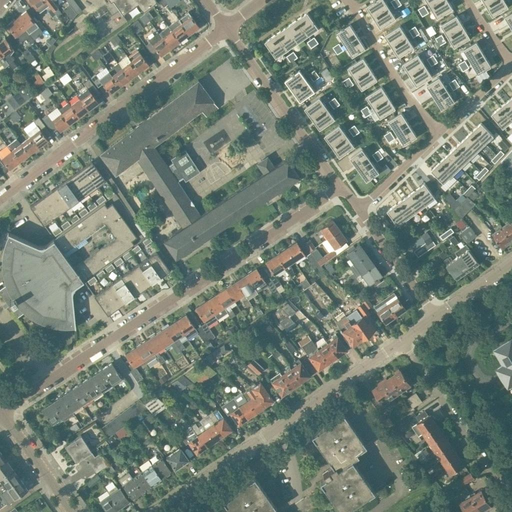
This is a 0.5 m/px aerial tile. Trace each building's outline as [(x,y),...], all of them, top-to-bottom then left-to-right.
[(49,5),(46,1),(45,0),(29,0),(39,13),(49,5)] [(45,0),(46,1),(49,5),(52,8),(54,11),(58,8),(59,8),(52,0),(45,0)] [(73,0),(66,0),(69,4),(76,14),(81,10),(73,0)] [(108,0),(111,2),(113,1),(123,15),(139,4),(144,12),(156,3),(154,0),(108,0)] [(170,8),(180,1),(179,0),(163,0),(167,5),(170,8)] [(375,1),(367,6),(374,17),(389,7),(384,0),(375,0),(375,1)] [(448,0),(441,0),(431,6),(438,17),(453,8),(448,0)] [(504,0),(493,0),(487,4),(493,15),(509,6),(504,0)] [(72,20),(76,14),(69,4),(63,9),(72,20)] [(389,7),(374,17),(381,27),(396,18),(389,7)] [(54,11),(52,8),(48,11),(56,22),(59,19),(54,11)] [(29,34),(39,26),(26,10),(16,17),(29,34)] [(149,21),(153,18),(149,11),(144,15),(149,21)] [(308,12),(298,19),(308,35),(319,28),(315,22),(314,20),(314,21),(308,12)] [(200,26),(190,13),(180,20),(182,23),(190,33),(200,26)] [(144,24),(149,21),(144,15),(140,18),(144,24)] [(457,15),(442,24),(448,35),(464,26),(457,15)] [(20,42),(26,37),(30,35),(29,34),(16,17),(7,25),(20,42)] [(180,41),(190,33),(182,23),(180,20),(178,18),(169,25),(180,41)] [(297,19),(287,26),(296,39),(298,42),(308,35),(298,19),(297,19)] [(341,30),(338,32),(346,44),(348,42),(358,36),(350,24),(345,28),(344,27),(343,28),(343,29),(341,30)] [(163,37),(171,48),(180,41),(169,25),(159,32),(163,37)] [(400,25),(385,34),(392,45),(407,36),(400,25)] [(287,26),(277,34),(287,50),(298,42),(296,39),(287,26)] [(464,26),(448,35),(455,46),(470,37),(464,26)] [(150,41),(145,45),(152,54),(157,50),(161,55),(171,48),(163,37),(159,32),(149,39),(150,41)] [(433,40),(428,33),(423,37),(427,44),(433,40)] [(277,34),(266,41),(272,50),(273,51),(275,54),(277,57),(287,50),(277,34)] [(34,40),(30,35),(26,37),(30,43),(34,40)] [(51,35),(45,42),(50,46),(56,39),(51,35)] [(122,41),(117,35),(114,38),(118,43),(122,41)] [(348,42),(346,44),(353,56),(366,48),(365,48),(358,36),(348,42)] [(407,36),(392,45),(399,56),(414,47),(407,36)] [(13,60),(15,59),(10,55),(14,50),(5,37),(0,41),(0,50),(9,62),(13,68),(16,66),(13,60)] [(467,47),(464,49),(471,61),(474,59),(484,53),(477,41),(467,47)] [(22,53),(29,63),(35,59),(27,49),(22,53)] [(103,55),(98,49),(95,52),(99,58),(103,55)] [(0,66),(3,64),(4,66),(9,62),(0,50),(0,66)] [(129,58),(131,61),(139,71),(149,64),(139,50),(129,58)] [(99,58),(95,52),(91,54),(96,60),(99,58)] [(474,59),(471,61),(479,73),(481,71),(484,70),(486,70),(485,69),(491,65),(484,53),(474,59)] [(404,63),(410,74),(425,65),(419,54),(416,55),(404,63)] [(118,63),(122,68),(130,78),(139,71),(131,61),(129,58),(128,56),(118,63)] [(364,57),(349,67),(356,78),(371,68),(364,58),(364,57)] [(109,70),(110,71),(120,85),(130,78),(122,68),(118,63),(109,70)] [(425,65),(410,74),(417,85),(418,85),(430,77),(432,75),(425,65)] [(91,77),(98,87),(103,83),(110,93),(120,85),(110,71),(109,70),(106,66),(96,74),(96,73),(91,77)] [(371,68),(356,78),(363,89),(366,87),(378,79),(371,69),(371,68)] [(293,74),(286,80),(293,90),(308,80),(300,69),(295,73),(293,74)] [(40,76),(36,79),(41,85),(45,82),(40,76)] [(440,77),(427,84),(435,96),(447,89),(440,77)] [(99,101),(95,97),(101,93),(90,79),(85,83),(88,87),(78,94),(81,98),(89,109),(99,101)] [(173,163),(168,167),(152,145),(201,109),(206,116),(217,107),(198,80),(100,153),(115,174),(137,157),(183,226),(163,239),(176,257),(299,176),(287,158),(274,166),(267,156),(257,163),(264,173),(201,215),(178,182),(184,178),(186,181),(200,172),(185,151),(171,160),(173,163)] [(308,80),(293,90),(301,101),(315,91),(308,80)] [(382,86),(367,95),(374,106),(376,105),(389,97),(382,86)] [(19,90),(18,91),(25,101),(31,96),(27,90),(27,89),(26,89),(26,88),(25,87),(24,87),(23,87),(22,87),(21,87),(20,88),(20,89),(19,90)] [(447,89),(435,96),(443,108),(448,105),(449,105),(450,104),(455,101),(447,89)] [(12,95),(20,104),(25,101),(18,91),(12,95)] [(14,109),(20,104),(12,95),(7,99),(14,109)] [(320,97),(306,107),(313,118),(314,118),(325,109),(328,108),(320,97)] [(376,105),(374,106),(381,117),(396,108),(389,97),(376,105)] [(89,109),(81,98),(71,105),(79,116),(89,109)] [(511,101),(510,99),(501,106),(511,118),(511,119),(511,101)] [(59,109),(62,112),(70,123),(79,116),(71,105),(68,102),(59,109)] [(501,106),(492,113),(502,125),(504,127),(511,120),(511,119),(511,118),(501,106)] [(314,118),(313,118),(321,128),(335,118),(328,108),(325,109),(314,118)] [(21,116),(16,110),(13,113),(17,119),(21,116)] [(60,130),(70,123),(62,112),(52,119),(52,120),(53,122),(60,130)] [(392,119),(389,120),(391,122),(397,132),(399,130),(409,124),(402,112),(392,119)] [(48,139),(41,130),(46,126),(39,117),(34,120),(37,125),(27,132),(30,136),(38,147),(48,139)] [(481,123),(473,130),(485,143),(494,135),(481,122),(481,123)] [(399,130),(397,132),(405,144),(410,141),(411,140),(417,136),(409,124),(399,130)] [(326,135),(325,135),(333,146),(347,135),(340,125),(338,126),(326,135)] [(473,130),(465,138),(477,151),(485,143),(473,130)] [(225,132),(206,142),(211,152),(230,142),(225,132)] [(347,135),(333,146),(340,156),(355,146),(347,135)] [(38,147),(30,136),(21,143),(29,154),(38,147)] [(7,145),(11,150),(19,161),(29,154),(21,143),(17,138),(7,145)] [(465,138),(457,146),(467,157),(469,159),(477,151),(465,138)] [(502,139),(498,143),(505,151),(509,147),(502,139)] [(457,146),(448,154),(449,154),(459,165),(461,167),(469,159),(467,157),(457,146)] [(351,157),(359,169),(371,160),(363,149),(360,151),(351,157)] [(9,168),(19,161),(11,150),(1,157),(0,155),(0,166),(4,171),(9,167),(9,168)] [(501,150),(496,155),(500,158),(504,153),(501,150)] [(511,150),(500,163),(511,174),(511,150)] [(448,154),(440,162),(441,162),(451,173),(453,174),(461,167),(459,165),(449,154),(448,154)] [(496,155),(492,160),(495,163),(500,158),(496,155)] [(371,160),(359,169),(367,180),(373,176),(375,175),(379,172),(371,160)] [(92,161),(83,167),(96,187),(106,180),(92,161)] [(440,162),(432,169),(433,170),(438,176),(444,182),(453,174),(451,173),(441,162),(440,162)] [(382,168),(387,174),(392,169),(387,164),(382,168)] [(485,166),(481,171),(484,174),(489,170),(489,169),(485,166)] [(96,187),(83,167),(74,174),(88,193),(96,187)] [(481,171),(476,176),(479,179),(484,174),(481,171)] [(74,174),(65,180),(79,199),(88,193),(74,174)] [(65,180),(56,186),(70,206),(79,199),(65,180)] [(481,187),(487,193),(492,189),(485,182),(481,187)] [(425,183),(416,190),(426,204),(436,197),(425,183)] [(472,184),(467,189),(471,193),(474,190),(476,188),(472,184)] [(61,212),(70,206),(56,186),(48,193),(61,212)] [(110,189),(104,194),(107,198),(113,193),(110,189)] [(463,194),(466,198),(468,196),(471,193),(467,189),(463,194)] [(415,190),(407,196),(417,211),(426,204),(416,190),(415,190)] [(474,190),(471,193),(468,196),(473,201),(479,194),(474,190)] [(457,206),(460,204),(457,200),(450,192),(445,196),(455,209),(457,206)] [(48,193),(39,199),(53,218),(61,212),(48,193)] [(102,195),(96,200),(99,204),(105,199),(102,195)] [(407,196),(397,203),(408,218),(417,211),(407,196)] [(473,201),(468,196),(466,198),(462,201),(470,209),(476,203),(473,201)] [(76,286),(83,281),(128,249),(125,245),(137,237),(109,198),(95,209),(54,239),(50,241),(46,244),(45,245),(44,245),(42,246),(41,246),(40,246),(39,246),(38,245),(37,245),(8,232),(7,233),(8,233),(6,237),(2,248),(6,250),(6,254),(6,257),(6,260),(6,263),(6,267),(6,270),(7,273),(7,276),(8,280),(9,283),(0,289),(0,293),(16,317),(28,309),(30,311),(32,312),(35,314),(38,315),(40,317),(43,318),(46,319),(48,320),(51,321),(54,321),(57,322),(57,327),(69,327),(69,326),(74,326),(74,327),(75,326),(74,311),(73,310),(72,308),(72,306),(71,305),(71,303),(71,301),(71,300),(71,298),(71,296),(71,295),(72,293),(72,291),(73,290),(74,288),(75,287),(76,286)] [(44,225),(53,218),(39,199),(30,205),(44,225)] [(94,201),(87,206),(90,210),(96,205),(94,201)] [(457,206),(465,214),(470,209),(462,201),(460,204),(457,206)] [(397,203),(388,210),(393,217),(394,219),(394,218),(399,224),(408,218),(397,203)] [(455,209),(462,218),(465,214),(457,206),(455,209)] [(85,207),(78,212),(81,216),(88,211),(85,207)] [(76,214),(69,218),(72,222),(79,218),(76,214)] [(67,220),(61,225),(64,229),(70,224),(67,220)] [(327,239),(339,230),(332,220),(320,229),(321,230),(317,233),(319,236),(323,234),(327,239)] [(511,220),(502,227),(511,240),(511,220)] [(58,226),(52,231),(55,235),(61,230),(58,226)] [(460,233),(467,243),(477,236),(470,226),(460,233)] [(502,247),(511,240),(502,227),(492,233),(502,247)] [(346,240),(339,230),(327,239),(334,249),(346,240)] [(443,240),(449,235),(446,231),(440,235),(443,240)] [(143,241),(146,245),(152,240),(149,236),(143,241)] [(156,244),(160,241),(156,236),(152,239),(156,244)] [(454,245),(459,242),(454,236),(450,239),(454,245)] [(309,239),(304,242),(310,251),(315,247),(309,239)] [(426,243),(430,248),(436,244),(432,239),(426,243)] [(296,241),(286,248),(294,260),(305,253),(296,241)] [(430,248),(426,243),(415,251),(419,257),(430,248)] [(134,253),(141,248),(138,244),(131,249),(134,253)] [(354,263),(366,254),(359,244),(347,253),(354,263)] [(463,247),(459,250),(472,268),(480,263),(466,245),(463,247)] [(294,260),(286,248),(276,254),(284,267),(291,278),(296,275),(292,269),(293,268),(290,263),(294,260)] [(317,249),(311,253),(317,261),(322,257),(317,249)] [(317,261),(321,266),(329,260),(336,255),(333,250),(322,257),(317,261)] [(458,257),(454,259),(465,274),(472,268),(459,250),(455,252),(458,257)] [(125,259),(132,255),(129,251),(122,255),(125,259)] [(161,276),(170,270),(156,251),(147,257),(161,276)] [(439,254),(443,260),(447,257),(443,251),(439,254)] [(306,256),(312,264),(311,265),(319,277),(325,272),(321,266),(317,261),(311,253),(311,252),(306,256)] [(276,254),(266,261),(267,263),(274,274),(284,267),(276,254)] [(374,265),(366,254),(354,263),(358,270),(353,273),(356,277),(361,274),(374,265)] [(457,279),(465,274),(454,259),(453,260),(450,256),(444,260),(447,264),(446,264),(457,279)] [(117,266),(123,261),(120,257),(114,261),(117,266)] [(161,276),(147,257),(138,263),(152,283),(161,276)] [(329,262),(324,266),(328,271),(333,267),(329,262)] [(108,272),(114,267),(111,263),(105,268),(108,272)] [(152,283),(138,263),(129,270),(143,289),(152,283)] [(267,263),(262,267),(271,279),(276,288),(279,293),(284,290),(274,274),(267,263)] [(381,275),(374,265),(361,274),(356,277),(359,281),(361,279),(365,286),(369,284),(371,288),(374,286),(381,282),(378,277),(381,275)] [(256,268),(246,274),(254,287),(257,292),(267,285),(266,282),(256,268)] [(99,278),(106,273),(103,269),(96,274),(99,278)] [(143,289),(129,270),(121,276),(134,295),(143,289)] [(348,277),(351,281),(356,277),(353,273),(348,277)] [(246,274),(236,281),(244,293),(247,299),(248,299),(258,293),(257,292),(254,287),(246,274)] [(90,284),(97,280),(94,276),(87,280),(90,284)] [(134,295),(121,276),(112,282),(126,301),(134,295)] [(359,281),(356,277),(351,281),(354,285),(359,281)] [(279,293),(276,288),(271,279),(266,282),(267,285),(271,291),(277,301),(282,298),(279,293)] [(384,279),(374,286),(378,292),(388,284),(384,279)] [(226,288),(234,300),(244,293),(236,281),(226,288)] [(126,301),(112,282),(103,288),(117,308),(126,301)] [(103,288),(94,295),(108,314),(117,308),(103,288)] [(234,300),(226,288),(216,294),(224,307),(227,312),(231,309),(228,304),(234,300)] [(355,298),(360,295),(356,290),(352,293),(355,298)] [(383,299),(386,304),(395,316),(405,308),(393,292),(383,299)] [(224,307),(216,294),(206,301),(217,318),(227,312),(224,307)] [(367,298),(362,302),(367,309),(372,305),(367,298)] [(247,307),(251,304),(247,299),(243,302),(247,307)] [(386,304),(383,299),(373,306),(385,323),(395,316),(386,304)] [(195,307),(205,322),(200,325),(210,340),(215,337),(207,325),(217,318),(206,301),(195,307)] [(289,315),(295,311),(287,303),(281,307),(289,315)] [(362,303),(357,307),(364,316),(369,313),(362,303)] [(289,315),(281,307),(272,313),(279,322),(289,315)] [(319,311),(315,315),(319,319),(323,315),(319,311)] [(186,313),(175,320),(183,333),(187,338),(197,331),(205,343),(210,340),(200,325),(195,328),(194,326),(186,313)] [(354,318),(350,321),(361,339),(373,330),(368,323),(366,324),(361,317),(355,321),(354,318)] [(178,337),(183,333),(175,320),(165,327),(177,345),(181,342),(178,337)] [(352,345),(361,339),(350,321),(346,324),(348,326),(342,330),(352,345)] [(165,327),(155,333),(164,346),(169,342),(173,347),(177,345),(165,327)] [(236,332),(232,327),(226,331),(230,336),(236,332)] [(164,346),(155,333),(145,340),(154,352),(164,346)] [(333,338),(327,342),(337,356),(346,349),(335,333),(331,336),(333,338)] [(318,349),(310,338),(301,344),(318,369),(327,362),(318,349)] [(511,338),(497,347),(506,362),(499,366),(511,387),(511,338)] [(145,340),(135,347),(144,359),(147,363),(157,357),(154,352),(145,340)] [(293,346),(291,343),(288,340),(283,343),(288,349),(293,346)] [(318,349),(327,362),(337,356),(327,342),(326,340),(322,343),(323,345),(318,349)] [(230,350),(224,344),(211,353),(218,358),(230,350)] [(134,366),(144,359),(135,347),(125,353),(129,360),(125,363),(137,382),(143,378),(136,368),(135,368),(134,366)] [(211,353),(205,357),(211,363),(218,358),(211,353)] [(247,364),(258,374),(263,369),(252,359),(247,364)] [(296,364),(291,368),(300,382),(310,375),(299,359),(294,362),(296,364)] [(203,361),(196,366),(205,373),(209,377),(215,372),(203,361)] [(112,362),(102,369),(112,384),(122,377),(112,362)] [(186,373),(194,380),(205,373),(196,366),(186,373)] [(286,371),(281,374),(291,388),(300,382),(291,368),(289,366),(285,369),(286,371)] [(102,369),(92,375),(101,390),(112,384),(102,369)] [(406,376),(401,369),(391,375),(404,394),(408,391),(406,388),(413,383),(408,375),(406,376)] [(281,395),(291,388),(281,374),(277,377),(275,375),(270,379),(281,395)] [(101,390),(92,375),(82,382),(91,397),(101,390)] [(180,390),(191,382),(183,375),(172,383),(180,390)] [(400,397),(404,394),(391,375),(387,378),(386,377),(381,380),(393,397),(398,394),(400,397)] [(388,400),(393,397),(381,380),(377,383),(378,385),(373,388),(386,407),(391,404),(388,400)] [(254,382),(250,385),(264,406),(268,403),(269,404),(270,404),(272,403),(272,401),(273,400),(264,388),(260,381),(255,385),(254,382)] [(82,382),(72,389),(81,403),(91,397),(82,382)] [(244,386),(246,390),(242,393),(247,400),(256,412),(257,412),(258,412),(260,411),(261,409),(260,409),(264,406),(250,385),(246,383),(244,386)] [(157,396),(165,391),(162,387),(154,392),(157,396)] [(72,389),(62,395),(71,410),(81,403),(72,389)] [(407,398),(410,402),(413,407),(417,405),(417,404),(422,401),(416,392),(407,398)] [(255,413),(256,412),(247,400),(243,403),(237,394),(232,397),(247,418),(251,416),(253,416),(255,415),(255,413)] [(62,395),(52,402),(61,417),(64,421),(74,414),(71,410),(62,395)] [(144,404),(154,414),(167,405),(156,396),(144,404)] [(243,423),(243,422),(243,421),(247,418),(232,397),(221,405),(227,415),(230,413),(238,424),(239,424),(241,425),(243,423)] [(140,399),(134,403),(142,413),(148,408),(140,399)] [(61,417),(52,402),(42,408),(51,423),(61,417)] [(379,402),(374,405),(384,420),(384,421),(390,429),(392,427),(395,425),(389,417),(379,402)] [(142,413),(134,403),(130,406),(137,416),(142,413)] [(130,406),(124,410),(132,420),(137,416),(130,406)] [(219,438),(223,435),(209,416),(208,414),(200,408),(199,410),(203,417),(199,420),(202,424),(205,429),(214,441),(215,441),(216,441),(219,440),(219,438)] [(231,430),(231,429),(217,409),(215,409),(208,414),(209,416),(223,435),(227,432),(227,433),(228,433),(231,432),(231,430)] [(132,420),(124,410),(120,414),(127,424),(132,420)] [(424,433),(438,424),(435,419),(436,419),(432,414),(431,414),(430,413),(428,415),(426,410),(416,417),(419,421),(417,422),(424,433)] [(341,511),(373,490),(351,459),(358,454),(356,451),(365,444),(343,413),(311,435),(333,465),(322,473),(324,477),(319,480),(341,511)] [(120,414),(115,417),(122,427),(125,425),(127,424),(120,414)] [(152,427),(143,415),(138,418),(147,431),(152,427)] [(122,427),(115,417),(110,421),(117,431),(122,427)] [(180,437),(186,445),(190,443),(197,453),(198,453),(199,453),(201,452),(201,450),(205,447),(191,427),(182,419),(178,423),(187,430),(186,431),(187,432),(180,437)] [(110,421),(105,425),(112,435),(115,432),(117,431),(110,421)] [(196,423),(191,427),(205,447),(209,444),(210,445),(211,445),(213,443),(214,442),(213,441),(214,441),(205,429),(202,424),(198,426),(196,423)] [(431,443),(444,434),(444,433),(445,432),(441,427),(440,428),(438,424),(424,433),(431,443)] [(107,438),(112,435),(105,425),(100,428),(107,438)] [(119,438),(129,430),(125,425),(122,427),(117,431),(115,432),(119,438)] [(438,453),(451,444),(448,440),(449,439),(446,434),(445,435),(444,434),(431,443),(438,453)] [(65,445),(76,461),(92,451),(81,435),(65,445)] [(444,463),(458,454),(455,450),(456,449),(453,444),(452,445),(451,444),(438,453),(444,463)] [(180,448),(167,457),(175,468),(188,459),(180,448)] [(100,453),(88,460),(96,472),(108,465),(100,453)] [(462,458),(461,458),(458,454),(444,463),(452,474),(465,464),(464,463),(465,463),(462,458)] [(6,457),(0,461),(0,476),(13,467),(6,457)] [(162,457),(152,464),(162,477),(172,471),(162,457)] [(110,474),(115,471),(110,464),(105,467),(110,474)] [(152,484),(153,487),(159,483),(158,480),(162,477),(152,464),(142,471),(152,484)] [(437,473),(442,470),(440,466),(435,470),(430,473),(432,476),(437,473)] [(6,488),(20,477),(13,467),(0,476),(0,485),(0,486),(3,484),(6,488)] [(142,471),(133,478),(142,491),(152,484),(142,471)] [(471,472),(461,478),(464,484),(475,477),(471,472)] [(142,491),(133,478),(129,473),(119,480),(132,498),(142,491)] [(101,479),(97,474),(93,478),(96,483),(101,479)] [(268,511),(276,507),(254,475),(221,498),(231,511),(268,511)] [(28,488),(20,477),(6,488),(1,491),(9,502),(28,488)] [(108,490),(110,493),(119,507),(129,500),(120,486),(117,488),(115,485),(108,490)] [(449,486),(443,490),(450,499),(455,495),(449,486)] [(476,492),(475,491),(470,494),(481,511),(486,508),(487,510),(493,507),(491,505),(492,504),(488,497),(489,496),(484,488),(476,492)] [(116,509),(119,507),(110,493),(100,501),(107,511),(116,511),(117,511),(116,509)] [(479,511),(481,511),(470,494),(466,496),(467,498),(459,503),(463,511),(465,510),(466,511),(479,511)]
